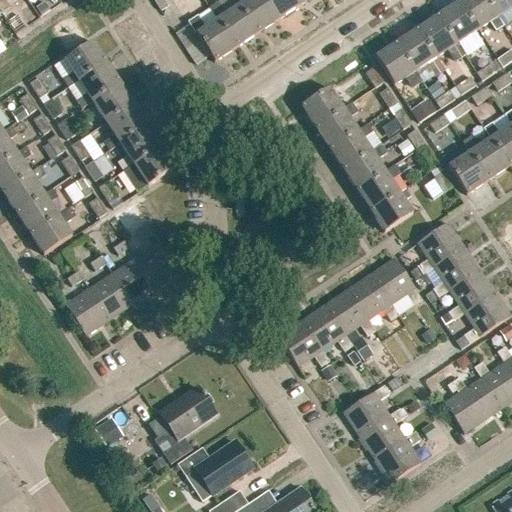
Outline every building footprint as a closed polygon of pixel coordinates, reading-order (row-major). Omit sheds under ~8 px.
[(2,0),(0,0),(0,14),(1,15),(9,10),(2,0)] [(162,0),(159,0),(154,4),(160,14),(168,9),(162,0)] [(277,23),(261,0),(249,0),(248,1),(247,0),(233,0),(238,8),(237,8),(256,37),(277,23)] [(298,9),(291,0),(261,0),(277,23),(298,9)] [(311,0),(291,0),(298,9),(311,0)] [(498,19),(484,0),(465,0),(458,5),(477,33),(489,25),(498,19)] [(511,0),(484,0),(498,19),(499,18),(511,9),(511,0)] [(43,4),(35,9),(41,18),(49,12),(43,4)] [(225,16),(217,4),(209,10),(217,22),(216,22),(235,51),(256,37),(237,8),(225,16)] [(456,46),(457,46),(477,33),(458,5),(438,18),(456,46)] [(187,24),(214,65),(235,51),(216,22),(204,30),(196,18),(187,24)] [(465,58),(457,46),(456,46),(438,18),(417,32),(436,60),(449,52),(456,63),(465,58)] [(498,19),(489,25),(495,33),(503,28),(498,19)] [(436,60),(417,32),(396,46),(415,74),(416,73),(426,66),(436,60)] [(78,84),(106,65),(92,44),(64,62),(72,75),(64,80),(69,89),(77,83),(78,84)] [(423,84),(416,73),(415,74),(396,46),(375,60),(393,88),(406,80),(413,91),(423,84)] [(502,70),(511,63),(511,53),(497,62),(502,70)] [(436,60),(426,66),(435,79),(444,73),(436,60)] [(92,105),(119,86),(106,65),(78,84),(86,96),(77,101),(83,110),(91,104),(92,105)] [(481,84),(496,74),(491,66),(476,76),(481,84)] [(374,91),(382,85),(373,71),(365,76),(374,91)] [(497,95),(511,85),(506,77),(491,86),(497,95)] [(460,98),(475,88),(470,80),(455,90),(460,98)] [(39,101),(47,96),(37,81),(29,86),(39,101)] [(105,125),(133,107),(119,86),(92,105),(105,125)] [(435,86),(427,92),(433,102),(442,96),(435,86)] [(476,109),(491,99),(485,90),(470,100),(476,109)] [(314,131),(343,112),(328,91),(300,109),(314,131)] [(388,112),(396,106),(386,91),(378,97),(388,112)] [(440,112),(454,102),(449,94),(434,104),(440,112)] [(28,116),(37,111),(27,96),(19,102),(28,116)] [(415,122),(432,113),(425,101),(409,110),(415,122)] [(53,122),(61,117),(51,102),(43,107),(53,122)] [(455,122),(470,113),(464,104),(449,114),(455,122)] [(119,146),(147,128),(133,107),(105,125),(113,137),(105,143),(111,152),(119,146)] [(314,131),(328,151),(356,133),(348,120),(355,116),(350,107),(343,112),(314,131)] [(21,109),(10,116),(17,125),(27,118),(21,109)] [(511,110),(503,115),(511,127),(510,128),(511,131),(511,110)] [(402,133),(410,127),(400,113),(392,118),(402,133)] [(42,137),(50,132),(41,117),(32,122),(42,137)] [(434,136),(449,127),(443,118),(428,128),(434,136)] [(389,141),(401,132),(393,122),(381,130),(389,141)] [(67,142),(74,137),(65,123),(57,128),(67,142)] [(511,166),(511,131),(510,128),(499,135),(491,124),(483,129),(490,141),(489,142),(508,170),(511,166)] [(342,172),(370,153),(362,142),(372,135),(367,127),(357,134),(356,133),(328,151),(342,172)] [(0,165),(16,155),(15,154),(7,142),(16,136),(10,128),(2,133),(2,134),(0,136),(0,165)] [(123,174),(161,149),(147,128),(119,146),(127,159),(117,165),(123,174)] [(415,154),(423,148),(414,133),(406,139),(415,154)] [(508,170),(489,142),(479,148),(471,137),(462,143),(470,154),(469,155),(487,183),(508,170)] [(56,158),(64,153),(54,138),(46,143),(56,158)] [(80,164),(88,158),(78,143),(70,149),(80,164)] [(406,143),(399,148),(405,157),(412,152),(406,143)] [(30,176),(21,163),(30,157),(24,148),(15,154),(16,155),(0,165),(0,191),(2,195),(30,176)] [(355,193),(384,174),(376,163),(386,156),(380,148),(370,154),(370,153),(342,172),(355,193)] [(161,149),(123,174),(136,195),(146,188),(147,188),(175,170),(161,149)] [(429,174),(437,169),(428,154),(420,160),(429,174)] [(466,198),(487,183),(469,155),(447,169),(466,198)] [(70,179),(78,174),(68,159),(60,164),(70,179)] [(94,185),(102,179),(92,164),(84,170),(94,185)] [(369,213),(397,195),(390,184),(400,177),(394,168),(384,175),(384,174),(355,193),(369,213)] [(443,195),(452,189),(442,175),(433,180),(443,195)] [(2,195),(16,215),(43,197),(43,196),(30,176),(2,195)] [(84,200),(92,194),(82,180),(74,185),(84,200)] [(116,200),(106,185),(98,190),(108,205),(116,200)] [(57,218),(57,217),(49,204),(57,199),(51,191),(43,196),(43,197),(16,215),(29,236),(57,218)] [(405,192),(398,196),(397,195),(369,213),(383,235),(412,216),(403,204),(410,199),(405,192)] [(98,220),(106,215),(96,201),(88,206),(98,220)] [(57,218),(29,236),(43,257),(71,239),(63,226),(74,218),(69,209),(57,217),(57,218)] [(432,270),(463,250),(447,226),(416,247),(427,263),(416,269),(421,277),(432,270)] [(141,243),(151,236),(146,228),(136,235),(141,243)] [(117,258),(128,251),(123,244),(112,251),(117,258)] [(134,262),(154,292),(178,276),(158,246),(134,262)] [(447,293),(478,273),(463,250),(432,270),(442,285),(431,292),(437,301),(447,294),(447,293)] [(89,253),(84,256),(89,264),(94,260),(89,253)] [(94,274),(105,267),(100,259),(89,266),(94,274)] [(131,307),(154,292),(134,262),(111,277),(131,307)] [(387,305),(388,304),(403,294),(412,308),(420,303),(393,262),(369,278),(387,305)] [(416,270),(409,274),(414,281),(420,277),(416,270)] [(462,316),(493,296),(478,273),(447,293),(447,294),(457,308),(447,315),(452,323),(453,324),(463,317),(462,316)] [(71,289),(82,282),(77,275),(66,282),(71,289)] [(108,323),(131,307),(111,277),(88,292),(108,323)] [(388,304),(387,305),(369,278),(346,293),(364,320),(365,319),(380,310),(389,323),(397,318),(388,304)] [(84,338),(108,323),(88,292),(64,308),(84,338)] [(431,292),(424,297),(430,305),(437,301),(431,292)] [(364,320),(346,293),(323,308),(341,335),(342,335),(357,325),(366,339),(374,333),(365,319),(364,320)] [(468,347),(509,320),(493,296),(462,316),(463,317),(473,332),(463,338),(468,347)] [(351,349),(342,335),(341,335),(323,308),(300,324),(318,351),(319,350),(334,340),(343,354),(351,349)] [(447,315),(439,320),(445,328),(452,323),(447,315)] [(328,364),(319,350),(318,351),(300,324),(277,339),(295,366),(311,356),(320,369),(328,364)] [(511,330),(509,326),(499,332),(506,344),(511,339),(511,330)] [(430,334),(422,340),(427,347),(435,341),(430,334)] [(463,338),(455,344),(460,352),(468,347),(463,338)] [(360,341),(352,347),(362,362),(370,356),(360,341)] [(511,360),(511,361),(505,350),(496,355),(504,366),(497,371),(511,392),(511,360)] [(353,354),(347,358),(353,367),(359,364),(353,354)] [(511,405),(511,392),(497,371),(489,376),(482,365),(474,371),(481,382),(471,388),(491,419),(511,405)] [(329,369),(322,374),(328,382),(335,378),(329,369)] [(396,379),(387,386),(391,393),(401,386),(396,379)] [(491,419),(471,388),(466,392),(459,381),(447,389),(452,396),(456,394),(458,397),(444,407),(464,437),(491,419)] [(358,439),(388,418),(378,403),(388,396),(383,387),(342,415),(358,439)] [(192,452),(182,438),(215,416),(197,390),(159,416),(172,435),(157,445),(155,442),(154,442),(170,466),(192,452)] [(415,403),(407,409),(411,415),(419,409),(415,403)] [(374,462),(404,442),(394,427),(404,420),(399,412),(389,419),(388,418),(358,439),(374,462)] [(118,441),(107,425),(96,432),(107,449),(118,441)] [(430,427),(421,433),(428,442),(436,436),(430,427)] [(404,442),(374,462),(390,486),(420,466),(409,450),(420,443),(414,435),(404,442)] [(252,470),(234,444),(204,464),(197,453),(177,467),(202,504),(252,470)] [(161,461),(152,467),(156,473),(165,468),(161,461)] [(313,511),(299,491),(267,511),(266,511),(257,499),(238,511),(313,511)] [(236,511),(248,504),(240,492),(221,504),(208,511),(236,511)] [(511,511),(511,493),(491,507),(493,511),(511,511)] [(159,511),(149,496),(143,501),(150,511),(159,511)]
